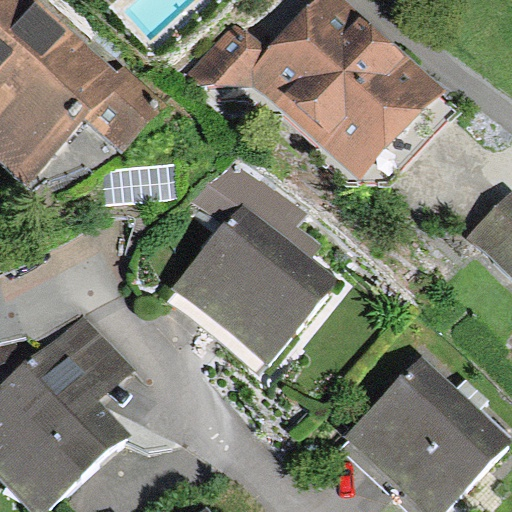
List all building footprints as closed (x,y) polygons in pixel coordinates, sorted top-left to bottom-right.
[(112,151),(158,104),(115,63),(100,77),(19,0),(0,0),(0,136),(33,168),(80,119),(112,151)] [(367,147),(395,173),(452,113),(331,0),(322,0),(263,64),(227,31),(187,74),(223,107),(249,79),(346,169),(367,147)] [(170,284),(257,367),(331,290),(275,237),(301,210),(236,148),(180,206),(214,238),(170,284)] [(463,234),(511,284),(511,194),(508,190),(463,234)] [(119,362),(91,330),(37,323),(24,335),(40,353),(0,387),(0,459),(38,504),(116,438),(79,396),(119,362)] [(342,432),(421,511),(434,511),(502,446),(417,360),(342,432)]
